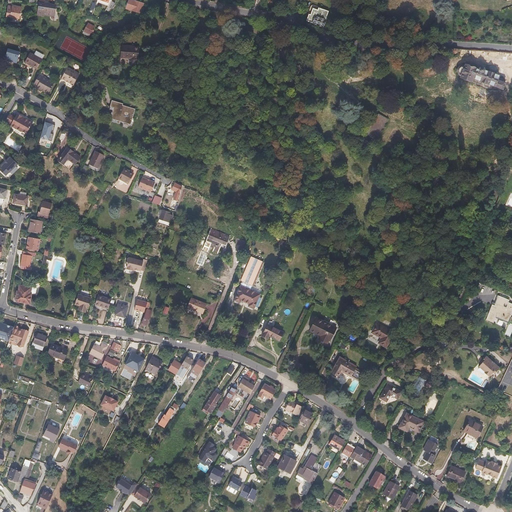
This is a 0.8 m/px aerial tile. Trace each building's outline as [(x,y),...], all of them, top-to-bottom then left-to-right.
[(130,0),(128,0),(128,1),(126,9),(141,13),(143,13),(144,8),(143,8),(144,4),(130,0)] [(54,16),(55,5),(43,2),(43,3),(38,3),(36,14),(41,15),(41,14),(54,16)] [(16,7),(12,6),(7,6),(6,17),(19,19),(21,7),(16,6),(16,7)] [(318,10),(312,8),(307,20),(323,26),(328,12),(319,8),(318,10)] [(88,24),(82,33),(88,36),(93,27),(88,24)] [(131,50),(122,49),(121,59),(138,60),(139,48),(131,47),(131,50)] [(4,60),(16,63),(19,52),(8,48),(4,60)] [(36,51),(34,54),(30,52),(25,61),(37,68),(42,59),(40,58),(42,55),(36,51)] [(477,68),(465,64),(461,78),(471,81),(472,78),(503,89),(505,83),(497,80),(499,76),(489,72),(490,72),(485,70),(484,68),(482,67),(480,68),(479,70),(476,69),(477,68)] [(67,67),(61,78),(74,84),(79,74),(67,67)] [(38,74),(33,83),(37,85),(36,87),(47,93),(53,82),(42,76),(42,75),(40,74),(38,74)] [(112,113),(111,113),(110,116),(111,116),(111,118),(131,124),(135,110),(122,106),(123,105),(112,102),(110,107),(114,108),(112,113)] [(15,117),(10,114),(9,114),(6,120),(12,123),(11,124),(22,130),(23,130),(27,132),(34,121),(28,118),(28,119),(22,116),(23,115),(18,112),(15,117)] [(379,136),(389,119),(377,113),(366,132),(371,135),(372,132),(379,136)] [(53,124),(45,122),(40,138),(44,139),(45,139),(48,140),(53,124)] [(165,142),(169,139),(163,130),(158,133),(165,142)] [(81,157),(68,148),(59,161),(73,170),(81,157)] [(2,166),(9,173),(18,164),(3,150),(0,153),(8,159),(2,166)] [(104,155),(96,151),(90,163),(99,167),(104,155)] [(134,172),(125,167),(120,177),(129,182),(134,172)] [(155,183),(142,178),(138,187),(151,192),(155,183)] [(174,184),(172,189),(176,191),(172,200),(176,202),(180,193),(179,193),(182,187),(175,183),(173,182),(172,183),(174,184)] [(26,196),(20,195),(14,194),(13,203),(26,205),(28,197),(26,196)] [(161,199),(155,196),(152,202),(158,205),(161,199)] [(51,204),(42,202),(40,213),(39,212),(38,217),(48,219),(51,204)] [(169,213),(162,210),(159,219),(170,222),(172,215),(170,215),(170,216),(169,215),(169,213)] [(29,231),(35,232),(37,220),(31,219),(29,231)] [(229,237),(210,232),(204,250),(209,251),(210,248),(215,249),(214,253),(219,254),(220,251),(221,246),(226,247),(229,237)] [(236,239),(234,244),(240,247),(238,252),(238,257),(242,258),(243,254),(248,244),(236,239)] [(21,269),(27,270),(31,252),(23,251),(21,266),(22,266),(21,269)] [(47,256),(44,255),(42,265),(45,266),(47,260),(51,261),(52,258),(47,256)] [(263,262),(251,257),(241,281),(252,286),(263,262)] [(145,271),(147,260),(144,259),(143,261),(130,258),(128,259),(126,263),(128,264),(127,268),(128,270),(131,270),(133,269),(141,271),(141,270),(145,271)] [(260,294),(241,286),(234,301),(240,303),(241,301),(249,304),(248,307),(253,309),(260,294)] [(26,292),(24,291),(21,304),(30,305),(32,294),(26,293),(26,292)] [(91,298),(78,293),(74,303),(79,305),(81,306),(80,310),(80,311),(85,312),(86,308),(87,308),(91,298)] [(112,299),(99,295),(96,305),(109,309),(112,299)] [(493,305),(491,304),(485,319),(492,322),(495,316),(507,320),(511,307),(511,303),(507,302),(508,299),(497,295),(493,305)] [(207,304),(192,297),(187,307),(203,313),(207,304)] [(148,302),(137,300),(135,310),(142,312),(142,310),(145,311),(146,307),(148,302)] [(128,308),(118,305),(116,315),(125,318),(128,308)] [(150,314),(146,312),(142,324),(145,325),(147,326),(151,314),(150,314)] [(336,328),(316,318),(310,331),(321,336),(319,339),(327,343),(329,340),(330,341),(336,328)] [(377,323),(372,332),(381,338),(379,343),(386,347),(394,333),(377,323)] [(13,328),(14,327),(3,324),(3,325),(0,324),(0,337),(9,341),(10,340),(13,328)] [(283,333),(268,325),(262,336),(268,339),(270,336),(279,341),(283,333)] [(17,330),(15,329),(12,341),(16,342),(16,344),(23,346),(27,333),(18,330),(17,330)] [(47,337),(36,333),(32,346),(35,347),(34,348),(42,351),(47,337)] [(100,346),(94,342),(89,352),(101,358),(106,348),(105,348),(107,345),(102,342),(100,346)] [(67,350),(51,344),(48,354),(64,360),(67,350)] [(127,345),(127,344),(121,356),(122,356),(125,358),(127,355),(131,356),(133,352),(129,351),(131,347),(127,345)] [(21,367),(24,359),(17,355),(13,363),(21,367)] [(112,358),(106,355),(102,364),(115,370),(119,362),(112,358)] [(152,356),(150,360),(146,367),(145,369),(156,374),(162,362),(152,356)] [(193,361),(186,356),(181,365),(180,366),(187,370),(193,361)] [(483,360),(480,363),(478,366),(484,371),(483,372),(488,376),(492,372),(494,373),(499,367),(485,356),(482,359),(483,360)] [(356,366),(340,357),(331,373),(338,377),(341,372),(344,372),(359,380),(363,373),(355,369),(356,366)] [(205,363),(199,359),(191,370),(198,375),(205,363)] [(181,365),(173,360),(167,370),(175,374),(177,372),(180,366),(181,365)] [(129,367),(129,369),(126,375),(127,376),(133,378),(137,371),(129,367)] [(234,370),(229,367),(226,373),(231,376),(234,370)] [(93,377),(82,371),(78,380),(89,385),(93,377)] [(249,379),(244,376),(238,386),(251,394),(256,387),(247,381),(249,379)] [(270,386),(265,383),(258,395),(263,397),(264,395),(272,399),(277,390),(274,388),(270,386)] [(401,392),(388,384),(380,398),(387,402),(391,395),(398,399),(401,392)] [(232,387),(223,402),(228,406),(232,399),(232,398),(237,390),(235,389),(232,387)] [(218,397),(214,394),(204,409),(211,413),(216,405),(214,404),(218,397)] [(108,397),(104,396),(99,405),(112,410),(116,401),(112,399),(108,397)] [(291,401),(288,403),(284,409),(297,416),(299,413),(301,414),(303,411),(300,410),(302,407),(298,405),(299,402),(296,400),(296,401),(295,403),(292,402),(291,401)] [(228,406),(223,402),(218,409),(223,413),(228,406)] [(165,415),(164,414),(158,423),(164,427),(174,411),(169,408),(165,415)] [(303,411),(301,414),(299,419),(307,424),(312,414),(304,409),(303,411)] [(261,414),(252,410),(246,421),(255,426),(261,414)] [(423,422),(406,414),(401,423),(400,423),(398,428),(406,432),(408,427),(418,432),(423,422)] [(482,427),(470,420),(464,430),(477,437),(482,427)] [(50,439),(49,441),(53,443),(60,430),(48,424),(43,435),(50,439)] [(276,430),(275,429),(272,433),(281,440),(288,429),(281,424),(279,427),(276,430)] [(238,434),(234,441),(235,442),(232,446),(240,450),(242,446),(243,447),(245,444),(247,445),(249,441),(238,434)] [(344,441),(334,435),(328,445),(339,450),(344,441)] [(63,439),(62,439),(58,446),(59,447),(66,451),(69,443),(63,439)] [(424,449),(427,451),(423,459),(432,463),(436,456),(433,454),(438,445),(429,440),(424,449)] [(209,441),(199,458),(204,461),(207,456),(214,460),(218,453),(215,452),(217,448),(213,446),(214,444),(209,441)] [(71,443),(69,443),(66,451),(65,452),(69,454),(70,451),(73,453),(77,445),(71,442),(71,443)] [(354,449),(347,444),(343,453),(349,457),(354,449)] [(373,455),(357,446),(351,457),(367,466),(373,455)] [(266,452),(265,451),(258,464),(267,469),(276,452),(269,448),(266,452)] [(296,461),(284,454),(277,467),(289,473),(296,461)] [(302,470),(301,469),(298,474),(304,478),(303,480),(311,485),(317,474),(316,473),(310,470),(315,462),(317,459),(310,455),(302,470)] [(479,459),(476,467),(483,470),(482,472),(488,474),(488,473),(492,474),(492,476),(497,478),(502,466),(497,464),(498,463),(497,463),(492,461),(491,462),(487,460),(486,462),(479,459)] [(321,465),(315,462),(310,470),(316,473),(321,465)] [(218,469),(214,466),(209,475),(220,482),(226,471),(222,469),(221,470),(218,469)] [(464,472),(451,466),(447,476),(460,482),(464,472)] [(21,472),(11,468),(7,478),(17,482),(17,481),(21,483),(23,475),(20,474),(21,472)] [(375,472),(375,473),(370,482),(369,484),(378,489),(385,477),(375,472)] [(27,477),(25,476),(16,500),(17,501),(20,502),(22,495),(21,494),(23,489),(25,490),(25,492),(30,494),(32,487),(34,488),(36,481),(32,480),(31,483),(26,481),(28,477),(27,477)] [(239,481),(233,478),(229,486),(238,491),(242,484),(239,482),(239,481)] [(126,494),(129,495),(130,494),(136,485),(137,484),(133,482),(131,485),(121,479),(115,487),(119,489),(119,490),(122,492),(123,492),(126,494)] [(395,481),(391,479),(383,494),(393,499),(399,488),(393,484),(395,481)] [(130,494),(133,496),(133,497),(144,504),(150,494),(136,485),(130,494)] [(238,491),(229,486),(227,489),(228,491),(235,494),(236,494),(238,491)] [(248,488),(245,486),(239,495),(247,499),(247,498),(254,501),(256,496),(254,495),(256,491),(252,489),(251,490),(248,488)] [(418,493),(411,489),(402,504),(409,507),(412,501),(414,502),(418,493)] [(52,494),(44,490),(37,503),(46,508),(52,494)] [(344,497),(335,491),(328,502),(339,508),(342,502),(341,501),(344,497)] [(374,504),(371,502),(365,511),(369,511),(373,506),(374,504)]
